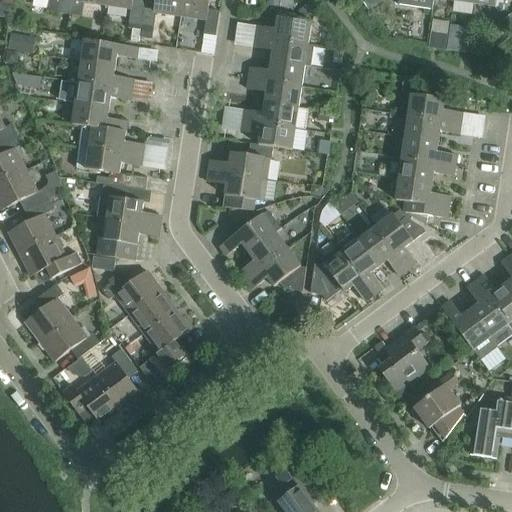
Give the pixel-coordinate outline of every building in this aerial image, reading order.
[(48,0),(47,12),(69,15),(71,0),(48,0)] [(71,0),(69,15),(82,17),(84,3),(107,7),(108,0),(71,0)] [(108,0),(107,7),(131,10),(128,32),(132,32),(130,42),(138,43),(139,38),(144,1),(135,0),(108,0)] [(156,0),(156,3),(144,1),(139,38),(151,40),(155,14),(181,17),(183,0),(156,0)] [(183,0),(181,17),(206,21),(204,35),(215,37),(219,12),(208,11),(209,0),(183,0)] [(292,11),(293,0),(268,0),(267,7),(292,11)] [(360,0),(368,11),(384,0),(360,0)] [(398,0),(398,5),(431,10),(432,0),(398,0)] [(232,43),(251,45),(253,21),(234,19),(232,43)] [(256,27),(255,38),(308,46),(311,24),(278,19),(276,30),(256,27)] [(448,22),(445,44),(463,47),(467,24),(448,22)] [(178,24),(177,39),(197,40),(197,25),(178,24)] [(308,46),(255,38),(253,48),(273,51),(271,62),(304,67),(311,68),(314,47),(308,46)] [(85,41),(82,62),(115,67),(116,57),(136,60),(138,49),(85,41)] [(82,62),(79,83),(132,91),(133,81),(113,78),(115,67),(82,62)] [(304,67),(271,62),(270,72),(250,69),(248,80),(301,88),(304,67)] [(37,87),(38,76),(19,74),(18,85),(37,87)] [(301,88),(248,80),(247,90),(267,93),(265,104),(298,109),(301,88)] [(132,91),(79,83),(67,82),(64,103),(75,104),(109,109),(110,99),(130,102),(132,91)] [(408,117),(461,125),(463,115),(443,111),(444,101),(411,96),(408,117)] [(239,125),(241,105),(222,103),(219,123),(239,125)] [(109,109),(75,104),(72,126),(92,129),(92,128),(125,133),(127,123),(107,120),(109,109)] [(244,111),(242,122),(295,130),(298,109),(265,104),(264,114),(244,111)] [(408,117),(405,138),(438,143),(440,132),(459,135),(461,125),(408,117)] [(4,129),(0,121),(0,144),(16,136),(11,125),(4,129)] [(295,130),(242,122),(241,132),(260,135),(259,146),(273,148),(292,151),(295,130)] [(92,128),(92,129),(89,149),(142,157),(144,146),(124,144),(125,133),(92,128)] [(308,143),(322,143),(322,129),(307,130),(308,143)] [(16,136),(0,144),(0,184),(26,171),(15,150),(21,146),(16,136)] [(405,138),(402,159),(455,167),(456,156),(437,153),(438,143),(405,138)] [(210,162),(208,172),(261,180),(264,160),(271,161),(273,148),(259,146),(250,145),(248,156),(231,154),(230,165),(210,162)] [(142,157),(89,149),(86,171),(109,174),(108,179),(96,178),(95,184),(103,185),(131,189),(145,191),(147,179),(119,175),(121,164),(141,167),(142,157)] [(455,167),(402,159),(399,180),(432,185),(433,174),(453,177),(455,167)] [(26,171),(0,184),(0,208),(2,212),(19,203),(25,213),(49,200),(44,190),(37,193),(26,171)] [(261,180),(208,172),(207,183),(227,186),(225,197),(224,196),(222,208),(230,209),(253,213),(255,201),(258,202),(261,180)] [(432,185),(399,180),(396,201),(404,203),(403,212),(412,218),(427,226),(428,217),(447,220),(450,198),(430,195),(432,185)] [(131,189),(103,185),(101,197),(100,197),(97,219),(107,220),(160,228),(161,217),(142,214),(143,203),(129,201),(131,189)] [(84,192),(84,211),(96,212),(96,192),(84,192)] [(49,200),(25,213),(30,223),(8,234),(20,256),(55,237),(44,216),(54,210),(49,200)] [(253,213),(230,209),(228,220),(239,233),(219,248),(226,257),(242,245),(248,253),(275,234),(262,216),(258,219),(253,213)] [(400,211),(393,215),(376,228),(408,271),(416,265),(404,249),(426,233),(423,228),(410,221),(412,218),(403,212),(403,213),(400,211)] [(160,228),(107,220),(104,240),(99,240),(97,256),(120,260),(123,244),(137,246),(138,235),(158,238),(160,228)] [(408,271),(376,228),(359,241),(379,268),(388,261),(399,277),(408,271)] [(379,268),(359,241),(353,233),(336,246),(338,248),(374,296),(382,290),(370,274),(379,268)] [(275,234),(248,253),(255,262),(239,274),(245,282),(288,250),(275,234)] [(66,259),(55,237),(20,256),(31,278),(52,267),(58,277),(82,264),(77,254),(66,259)] [(365,303),(374,296),(338,248),(323,259),(322,264),(323,264),(319,267),(314,266),(310,294),(322,297),(327,302),(342,290),(345,293),(354,287),(365,303)] [(301,268),(288,250),(245,282),(251,291),(267,279),(274,288),(279,284),(283,289),(303,293),(306,269),(301,268)] [(511,260),(510,258),(501,264),(511,278),(511,280),(505,287),(511,296),(511,260)] [(83,285),(87,299),(96,297),(90,269),(70,278),(75,289),(83,285)] [(109,282),(110,285),(102,291),(109,301),(115,296),(130,316),(162,292),(147,272),(131,284),(122,272),(109,282)] [(511,331),(511,296),(505,287),(496,293),(484,277),(476,283),(511,332),(511,331)] [(511,332),(476,283),(467,289),(479,305),(471,312),(498,348),(511,337),(511,332)] [(56,286),(34,302),(41,311),(25,323),(40,343),(72,319),(57,300),(63,295),(56,286)] [(162,292),(130,316),(144,335),(176,311),(162,292)] [(450,302),(441,309),(480,361),(498,348),(471,312),(462,318),(450,302)] [(176,311),(144,335),(158,354),(149,362),(156,371),(178,355),(171,345),(191,331),(176,311)] [(86,339),(72,319),(40,343),(55,363),(70,351),(77,360),(100,344),(92,334),(86,339)] [(414,329),(385,351),(392,360),(379,369),(396,392),(428,368),(417,352),(426,345),(414,329)] [(116,364),(96,378),(120,410),(140,395),(128,379),(137,373),(121,351),(111,358),(116,364)] [(156,371),(149,362),(139,369),(156,391),(165,384),(156,371)] [(431,429),(442,444),(463,415),(458,408),(460,407),(448,391),(459,383),(452,373),(429,391),(432,395),(414,409),(429,430),(431,429)] [(72,387),(62,394),(79,416),(88,409),(100,425),(120,410),(96,378),(77,393),(72,387)] [(504,398),(503,403),(493,402),(492,412),(476,410),(474,425),(478,426),(476,440),(472,439),(469,455),(496,459),(499,440),(502,438),(511,439),(511,389),(511,399),(504,398)] [(316,511),(302,492),(313,485),(295,462),(276,476),(289,494),(278,502),(285,511),(316,511)]
